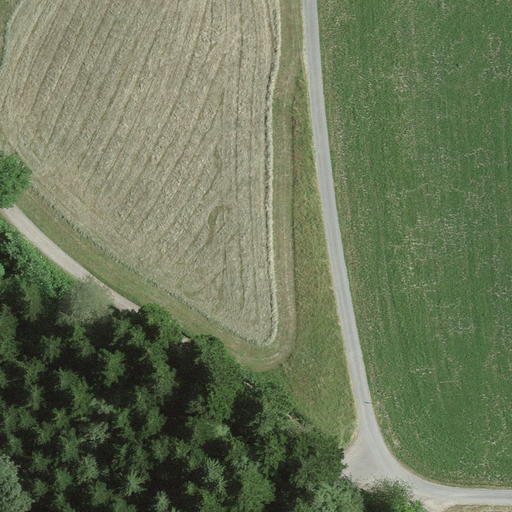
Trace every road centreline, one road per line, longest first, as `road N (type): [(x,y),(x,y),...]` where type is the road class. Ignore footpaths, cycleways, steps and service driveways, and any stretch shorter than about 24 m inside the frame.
road 1 (residential): [(308,0),(330,226),(381,467),(448,495),(511,497)]
road 2 (track): [(259,511),(276,493),(371,436)]
